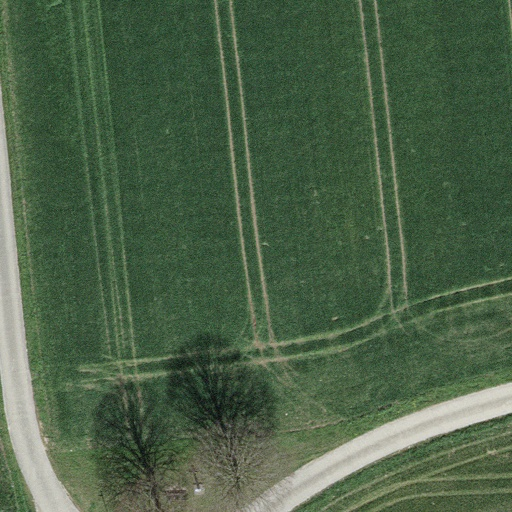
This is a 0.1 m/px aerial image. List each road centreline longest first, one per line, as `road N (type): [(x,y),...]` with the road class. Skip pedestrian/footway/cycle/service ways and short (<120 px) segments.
road 1 (track): [(48,511),(21,456),(0,264)]
road 2 (track): [(301,511),(511,423)]
